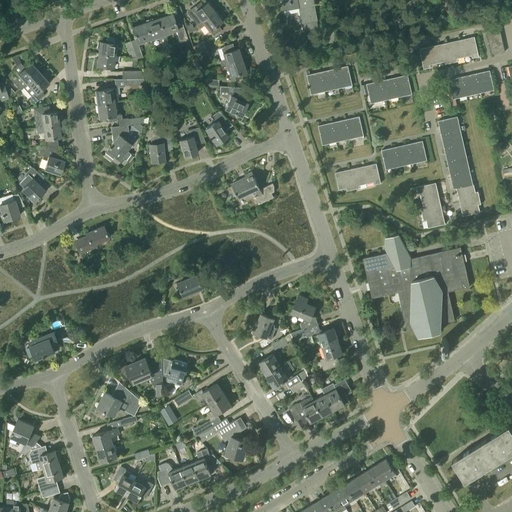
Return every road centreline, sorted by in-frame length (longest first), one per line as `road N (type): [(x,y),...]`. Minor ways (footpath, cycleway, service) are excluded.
road 1 (residential): [(91,211),(198,179),(290,137)]
road 2 (residential): [(91,211),(62,15)]
road 3 (residential): [(295,459),(204,310)]
road 4 (residential): [(204,310),(125,336),(52,375)]
road 5 (residential): [(384,410),(330,257)]
road 6 (residential): [(262,511),(394,432)]
road 7 (residential): [(290,137),(244,0)]
road 8 (residential): [(94,511),(52,375)]
road 9 (residential): [(330,257),(204,310)]
road 10 (residential): [(330,257),(290,137)]
road 11 (residential): [(184,511),(295,459)]
